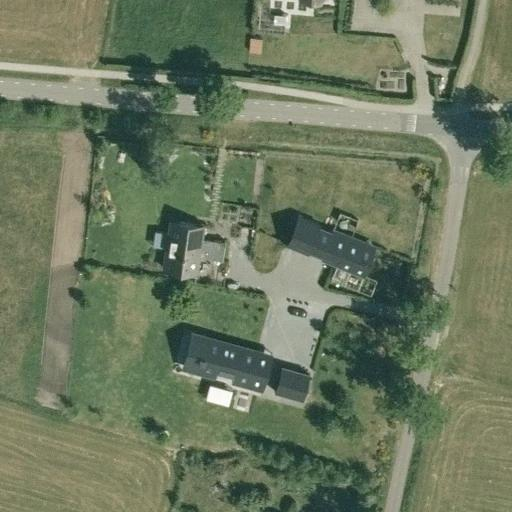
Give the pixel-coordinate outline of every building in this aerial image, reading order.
[(249,37),(248,52),(261,53),(261,38),(249,37)] [(320,227),(297,217),(287,242),(310,252),(311,250),(323,255),(322,258),(363,275),(375,247),(333,230),(331,236),(319,231),(320,227)] [(225,242),(201,239),(203,226),(171,221),(164,268),(196,273),(198,256),(222,260),(225,242)] [(204,337),(199,355),(197,354),(195,360),(198,360),(195,372),(214,377),(215,372),(231,377),(230,381),(261,390),(268,364),(253,360),(256,351),(204,337)] [(309,375),(279,367),(272,392),(302,400),(309,375)]
